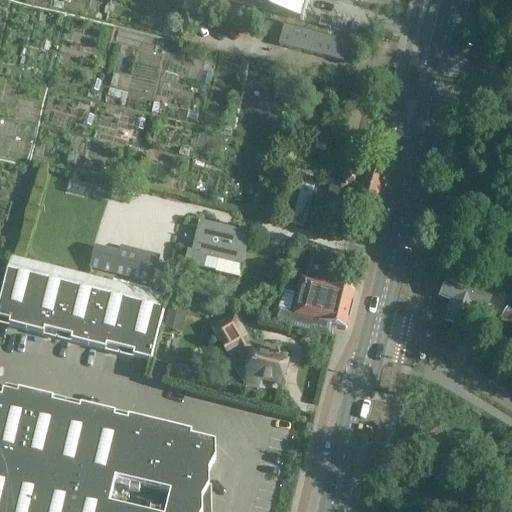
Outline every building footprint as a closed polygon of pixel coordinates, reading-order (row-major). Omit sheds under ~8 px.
[(221,0),(250,7),(289,18),(301,21),(307,0),(334,0),(336,1),(336,0),(221,0)] [(333,20),(320,17),(318,27),(330,30),(333,20)] [(284,27),(279,47),(349,65),(354,45),(284,27)] [(340,216),(342,210),(375,219),(386,181),(353,174),(354,168),(349,167),(354,148),(343,146),(336,170),(345,173),(341,185),(332,183),(330,189),(325,206),(334,208),(333,214),(340,216)] [(312,214),(307,230),(328,235),(332,219),(312,214)] [(249,236),(199,224),(192,253),(188,252),(184,267),(236,280),(239,268),(242,268),(249,236)] [(160,257),(120,247),(118,255),(94,249),(89,270),(153,286),(160,257)] [(277,310),(273,324),(311,332),(312,327),(329,331),(330,327),(346,330),(355,293),(350,292),(352,284),(337,281),(342,263),(312,256),(306,281),(302,280),(294,314),(277,310)] [(7,277),(0,305),(0,321),(10,324),(9,329),(44,337),(45,333),(72,340),(71,344),(106,353),(107,349),(134,356),(134,360),(151,364),(168,299),(12,259),(7,277)] [(449,281),(443,297),(455,302),(447,323),(463,329),(472,308),(483,313),(490,297),(449,281)] [(171,301),(163,330),(181,335),(189,305),(171,301)] [(511,327),(511,307),(509,306),(500,320),(511,327)] [(236,320),(215,332),(231,358),(236,354),(240,359),(238,364),(247,366),(244,374),(247,375),(246,379),(280,387),(280,385),(282,384),(287,363),(286,363),(287,359),(277,357),(278,351),(251,344),(236,320)] [(202,511),(202,501),(210,488),(209,473),(216,460),(215,445),(191,439),(192,435),(129,419),(128,424),(115,420),(115,416),(81,408),(80,412),(52,405),(53,401),(18,393),(18,397),(3,394),(2,400),(0,399),(0,511),(202,511)]
